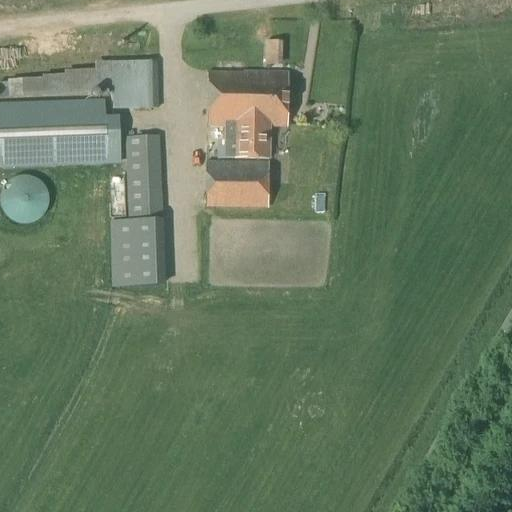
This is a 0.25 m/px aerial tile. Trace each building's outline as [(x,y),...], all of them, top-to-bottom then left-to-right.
[(135,110),(157,109),(155,65),(133,66),(135,110)] [(285,128),(285,73),(206,73),(206,126),(224,126),(224,162),(268,162),(268,127),(285,128)] [(0,170),(106,167),(104,101),(0,104),(0,170)] [(143,139),(142,202),(166,202),(167,139),(143,139)] [(267,211),(267,164),(205,163),(204,209),(267,211)] [(22,226),(26,226),(30,225),(34,224),(38,222),(41,219),(43,215),(45,212),(47,208),(47,204),(47,200),(47,196),(45,192),(43,188),(40,185),(37,182),(34,180),(30,179),(26,178),(22,178),(18,178),(14,180),(10,182),(7,184),(4,187),(2,190),(0,194),(0,209),(0,210),(2,214),(4,217),(7,220),(10,223),(14,225),(18,226),(22,226)] [(126,222),(161,221),(161,205),(126,206),(126,222)]
